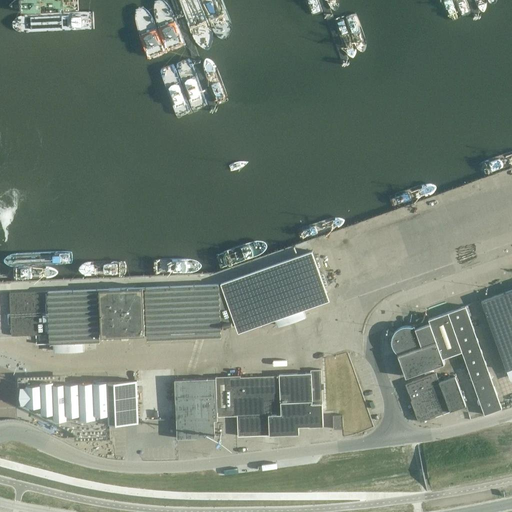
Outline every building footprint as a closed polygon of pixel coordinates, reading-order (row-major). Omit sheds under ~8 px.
[(312,250),(218,283),(9,292),(11,335),(50,333),(50,343),(57,342),(57,350),(81,349),(80,341),(99,340),(99,331),(101,331),(101,335),(120,335),(122,338),(129,337),(128,334),(145,334),(145,330),(220,327),(220,326),(223,326),(223,324),(231,322),(232,324),(235,323),(235,324),(258,316),(263,322),(275,318),(279,326),(304,317),(301,309),(316,304),(313,296),(326,291),(312,250)] [(511,288),(481,300),(506,369),(511,367),(511,288)] [(465,306),(448,312),(461,351),(484,414),(501,408),(465,306)] [(396,331),(391,332),(393,338),(393,343),(395,348),(398,353),(406,375),(444,362),(443,357),(461,351),(447,312),(428,319),(429,320),(425,321),(425,318),(420,320),(417,321),(418,324),(414,325),(414,324),(411,325),(406,325),(401,327),(396,331)] [(217,406),(217,416),(237,415),(238,435),(298,433),(298,425),(308,425),(323,425),(321,369),(310,369),(310,372),(279,373),(279,375),(240,376),(240,375),(227,375),(229,405),(217,406)] [(406,383),(409,392),(438,382),(434,373),(406,383)] [(419,421),(465,405),(455,376),(438,382),(409,392),(413,402),(410,403),(412,408),(414,407),(419,421)] [(217,420),(217,416),(217,406),(215,377),(174,379),(177,438),(215,436),(214,420),(217,420)] [(31,393),(29,394),(29,399),(31,399),(31,404),(41,404),(41,412),(53,412),(54,418),(66,417),(67,424),(74,424),(77,424),(77,411),(79,411),(80,424),(110,422),(125,422),(125,421),(136,420),(136,421),(138,421),(136,386),(135,386),(135,381),(136,381),(136,380),(96,382),(93,382),(65,383),(52,383),(52,385),(50,385),(50,386),(31,386),(31,393)] [(333,429),(342,428),(342,414),(332,415),(333,429)]
